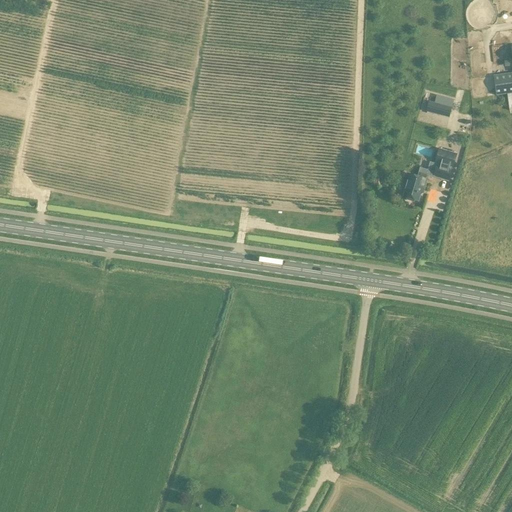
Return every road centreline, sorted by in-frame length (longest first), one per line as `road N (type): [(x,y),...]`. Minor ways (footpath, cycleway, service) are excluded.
road 1 (primary): [(369,280),(0,224)]
road 2 (unclassified): [(305,511),(347,417),(369,280)]
road 3 (primary): [(511,307),(369,280)]
